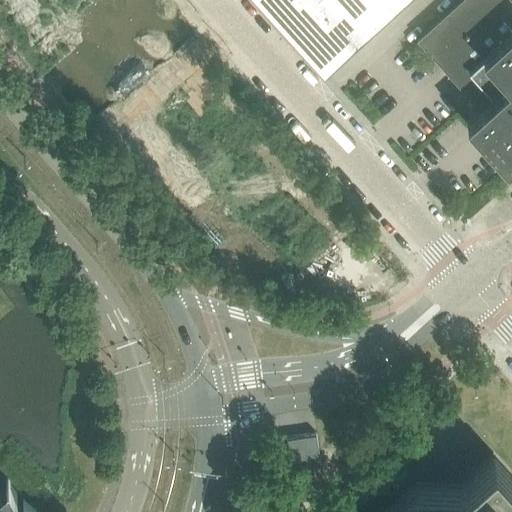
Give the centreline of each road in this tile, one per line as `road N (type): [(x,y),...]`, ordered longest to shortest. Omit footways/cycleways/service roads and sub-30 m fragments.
road 1 (unclassified): [(465,280),(210,0)]
road 2 (unclassified): [(206,416),(351,389),(389,369),(444,314),(465,280)]
road 3 (secondary): [(0,173),(110,299),(142,407)]
road 4 (secondary): [(169,297),(0,95)]
road 5 (unclassified): [(387,331),(352,340),(312,336),(169,297)]
road 6 (unclassified): [(387,331),(353,360),(202,383)]
road 7 (unknown): [(420,0),(313,113)]
